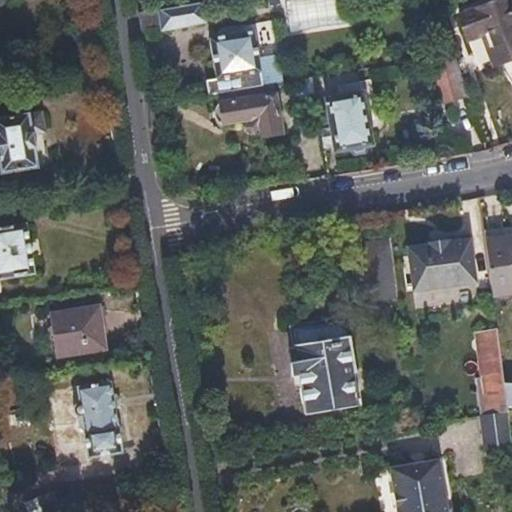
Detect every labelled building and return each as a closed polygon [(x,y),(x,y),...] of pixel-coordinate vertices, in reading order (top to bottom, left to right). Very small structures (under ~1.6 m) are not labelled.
[(482,31),(494,64),(511,57),(511,14),(507,0),(499,0),(457,14),(465,36),(482,31)] [(200,2),(139,12),(142,29),(162,26),(162,28),(204,21),(200,2)] [(209,39),(219,92),(241,88),(238,75),(259,71),(252,31),(209,39)] [(442,91),(464,86),(454,58),(435,64),(442,91)] [(339,97),(360,93),(358,81),(337,84),(339,97)] [(241,88),(219,92),(217,92),(223,123),(247,119),(257,128),(258,136),(280,132),(271,83),(241,88)] [(369,142),(360,93),(339,97),(314,100),(321,141),(333,139),(334,149),(369,142)] [(0,171),(0,174),(38,167),(32,134),(42,132),(39,114),(29,116),(29,114),(0,118),(0,171)] [(0,276),(34,271),(27,222),(0,226),(0,276)] [(511,225),(483,230),(485,241),(511,237),(511,225)] [(511,293),(511,237),(485,241),(492,296),(511,293)] [(365,302),(401,296),(393,238),(358,242),(365,302)] [(408,247),(414,292),(476,283),(470,239),(448,242),(447,238),(428,241),(429,245),(408,247)] [(51,313),(58,355),(104,348),(98,306),(51,313)] [(307,408),(356,400),(344,319),(294,327),(297,348),(293,348),(297,372),(301,371),(307,408)] [(481,414),(507,410),(506,404),(503,382),(496,330),(478,332),(483,376),(476,376),(481,414)] [(119,452),(110,382),(77,386),(83,431),(86,454),(87,457),(119,452)] [(511,382),(503,382),(506,404),(511,404),(511,382)] [(511,445),(507,410),(481,414),(478,414),(485,451),(511,445)] [(78,455),(86,454),(83,431),(75,432),(71,434),(69,437),(69,441),(70,449),(71,452),(74,454),(78,455)] [(447,511),(438,459),(390,467),(397,511),(447,511)] [(59,511),(51,490),(24,501),(28,511),(59,511)]
